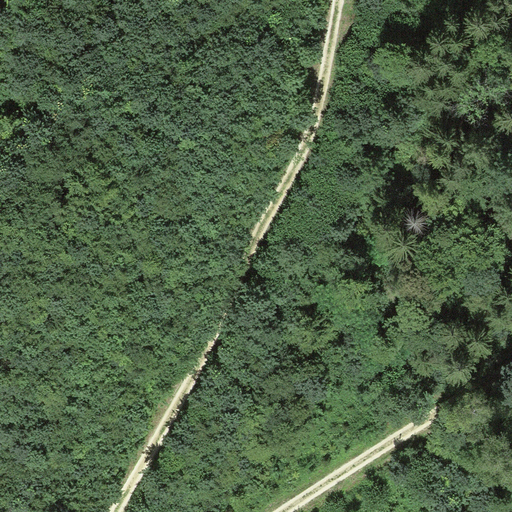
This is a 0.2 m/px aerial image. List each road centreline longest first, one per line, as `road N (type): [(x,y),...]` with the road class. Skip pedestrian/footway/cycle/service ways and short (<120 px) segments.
road 1 (track): [(334,0),(321,82),(297,155),(210,339),(113,511)]
road 2 (track): [(511,363),(282,511)]
